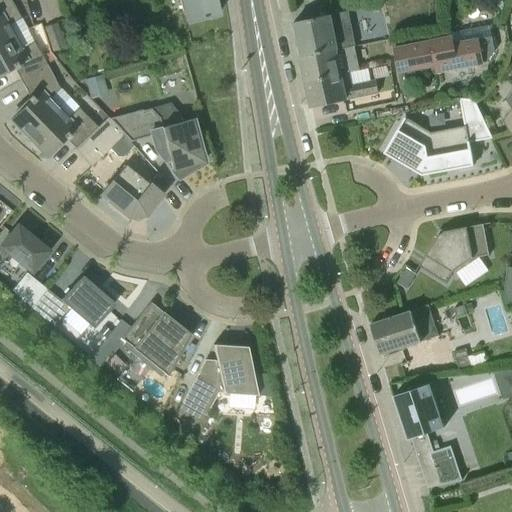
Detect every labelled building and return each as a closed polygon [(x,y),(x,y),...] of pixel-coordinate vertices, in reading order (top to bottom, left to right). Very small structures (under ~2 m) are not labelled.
[(0,0),(0,45),(15,37),(9,24),(20,18),(9,0),(0,0)] [(180,0),(186,23),(217,15),(213,0),(180,0)] [(353,45),(346,12),(293,23),(300,57),(353,45)] [(43,27),(52,52),(66,48),(57,23),(43,27)] [(430,40),(435,67),(436,73),(482,64),(482,63),(487,62),(494,52),(489,24),(452,31),(452,35),(430,40)] [(19,81),(46,65),(33,42),(22,48),(15,37),(0,45),(0,74),(7,71),(8,73),(13,70),(14,71),(15,70),(19,81)] [(398,73),(435,67),(430,40),(393,47),(398,73)] [(300,57),(306,82),(342,74),(359,70),(354,46),(353,46),(353,45),(300,57)] [(10,119),(28,138),(59,107),(50,98),(59,89),(46,65),(19,81),(28,101),(10,119)] [(378,93),(376,82),(345,87),(342,74),(306,82),(311,107),(378,93)] [(102,75),(84,80),(89,99),(107,94),(102,75)] [(460,100),(464,127),(466,126),(469,143),(492,139),(484,120),(474,100),(460,98),(460,100)] [(153,151),(162,163),(165,163),(177,178),(203,163),(191,120),(184,122),(169,103),(142,111),(142,110),(109,118),(108,119),(123,135),(129,142),(149,137),(153,151)] [(66,141),(74,150),(96,128),(78,108),(68,117),(59,107),(28,138),(46,156),(60,143),(62,145),(66,141)] [(74,150),(90,168),(105,154),(123,135),(108,119),(109,118),(107,117),(96,128),(74,150)] [(474,166),(470,149),(453,152),(452,146),(405,118),(384,153),(422,176),(474,166)] [(125,166),(100,195),(128,218),(145,216),(162,196),(125,166)] [(471,262),(470,259),(489,256),(483,224),(440,233),(419,266),(446,283),(454,271),(455,270),(456,273),(471,262)] [(0,246),(0,249),(30,275),(48,252),(17,226),(0,246)] [(404,267),(398,277),(405,282),(412,272),(404,267)] [(32,311),(47,291),(25,273),(10,293),(32,311)] [(81,277),(62,300),(92,328),(114,305),(81,277)] [(47,291),(32,311),(54,328),(70,308),(47,291)] [(163,374),(167,377),(190,335),(150,303),(120,339),(125,343),(123,347),(160,377),(163,374)] [(473,311),(471,303),(464,305),(466,313),(473,311)] [(466,313),(463,305),(454,308),(456,317),(466,313)] [(370,324),(381,355),(422,342),(412,311),(370,324)] [(208,418),(205,416),(217,394),(237,395),(257,396),(253,377),(247,347),(212,345),(218,369),(203,368),(200,374),(198,372),(181,403),(174,417),(197,437),(208,418)] [(511,396),(511,370),(494,373),(504,400),(511,396)] [(265,376),(264,374),(253,377),(257,396),(270,396),(266,375),(265,376)] [(428,488),(448,484),(462,481),(450,446),(433,451),(427,433),(444,427),(429,384),(393,396),(399,412),(402,411),(428,488)] [(438,439),(431,441),(435,450),(441,448),(438,439)]
